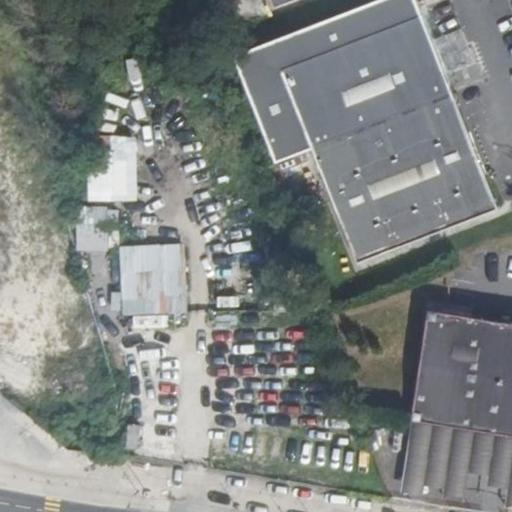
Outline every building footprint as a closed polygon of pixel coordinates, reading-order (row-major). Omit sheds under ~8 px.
[(499,210),(413,0),(378,0),(234,60),(273,161),(310,148),(359,264),(499,210)] [(257,6),(255,0),(239,0),(241,9),(257,6)] [(278,7),(296,0),(271,0),(275,9),(278,7)] [(460,53),(448,57),(453,71),(466,66),(460,53)] [(92,201),(140,202),(142,137),(93,136),(92,201)] [(81,249),(110,248),(110,227),(120,227),(119,208),(80,209),(81,249)] [(187,242),(124,244),(127,327),(170,326),(170,312),(189,311),(187,242)] [(511,322),(484,318),(448,312),(432,309),(426,352),(412,431),(415,431),(440,435),(443,425),(462,428),(483,431),(511,436),(511,322)] [(403,492),(407,493),(453,500),(473,503),(511,509),(511,436),(483,431),(462,428),(443,425),(440,435),(415,431),(412,431),(406,467),(403,492)]
